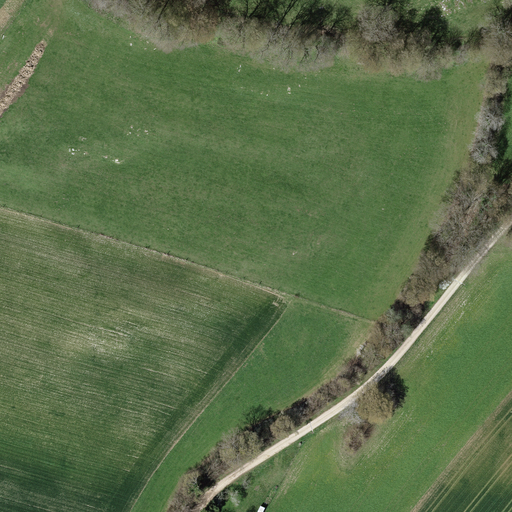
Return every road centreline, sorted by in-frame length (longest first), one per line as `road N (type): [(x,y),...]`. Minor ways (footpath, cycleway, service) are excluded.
road 1 (track): [(511,216),(360,393),(214,487),(197,511)]
road 2 (track): [(511,53),(490,159),(414,334)]
